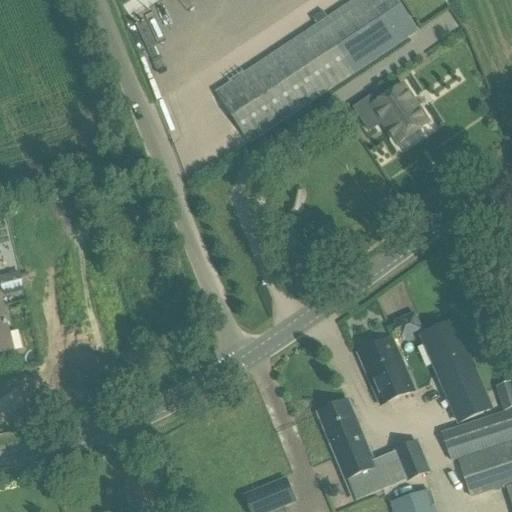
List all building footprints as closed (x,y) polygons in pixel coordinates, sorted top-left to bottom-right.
[(394,0),(359,0),(215,95),(251,148),(418,36),(394,0)] [(373,99),(359,108),(375,130),(383,125),(397,147),(429,126),(404,89),(378,107),(373,99)] [(296,194),(291,214),(300,217),(306,197),(296,194)] [(376,291),(384,306),(400,299),(393,283),(376,291)] [(0,294),(0,357),(14,354),(0,294)] [(387,321),(395,341),(415,333),(406,313),(387,321)] [(452,325),(423,338),(461,426),(491,413),(452,325)] [(393,343),(359,357),(381,409),(415,394),(393,343)] [(511,386),(497,391),(505,414),(511,411),(511,386)] [(349,403),(318,416),(346,484),(363,477),(370,493),(428,469),(419,447),(388,460),(375,466),(349,403)] [(511,416),(444,439),(452,464),(458,462),(470,500),(511,486),(511,416)] [(288,482),(251,497),(256,511),(280,511),(297,505),(288,482)] [(435,511),(430,494),(392,506),(393,511),(435,511)]
